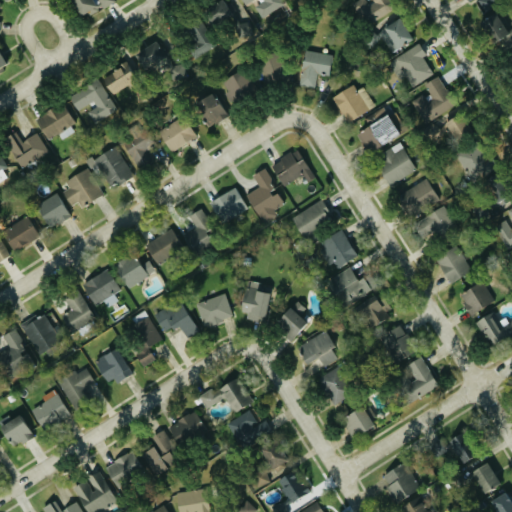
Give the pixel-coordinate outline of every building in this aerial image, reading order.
[(117,1),(116,0),(91,0),(70,0),(70,1),(79,16),(87,12),(90,16),(117,1)] [(231,16),(223,0),(221,0),(201,9),(208,26),(231,16)] [(360,0),(353,5),(367,26),(394,9),(389,0),(360,0)] [(510,33),(491,1),(491,0),(467,0),(469,2),(472,0),(479,0),(489,15),(479,21),(493,43),(510,33)] [(413,40),(400,18),(378,32),(391,53),(413,40)] [(195,56),(213,49),(203,21),(184,27),(195,56)] [(133,54),(143,71),(165,58),(155,41),(133,54)] [(401,79),(406,76),(413,87),(434,73),(423,57),(427,54),(420,43),(390,63),(401,79)] [(300,85),(316,88),(318,74),(330,75),(333,54),(305,50),(300,85)] [(260,55),(263,85),(289,83),(288,70),(280,70),(278,53),(260,55)] [(112,95),(138,77),(127,60),(100,78),(112,95)] [(233,106),(257,92),(244,69),(222,81),(228,92),(226,93),(233,106)] [(455,106),(439,75),(424,83),(429,92),(413,101),(424,123),(455,106)] [(117,109),(98,78),(68,96),(79,113),(85,109),(95,123),(117,109)] [(357,90),(354,84),(333,97),(348,122),(376,106),(364,86),(357,90)] [(193,105),(207,128),(227,116),(213,93),(193,105)] [(47,140),(75,123),(63,103),(35,120),(47,140)] [(443,124),(456,138),(468,126),(456,112),(443,124)] [(357,131),(368,152),(399,136),(387,115),(357,131)] [(159,132),(170,151),(195,137),(184,118),(159,132)] [(156,164),(147,149),(155,144),(146,128),(122,143),(140,173),(156,164)] [(49,151),(37,132),(22,142),(15,131),(2,139),(21,169),(49,151)] [(390,186),(417,170),(400,142),(373,158),(390,186)] [(112,188),(134,174),(115,145),(88,162),(97,176),(102,172),(112,188)] [(462,149),(467,181),(487,178),(483,146),(462,149)] [(306,181),(314,177),(298,148),(270,164),(282,186),(303,174),(306,181)] [(7,167),(0,150),(0,183),(8,180),(4,169),(7,167)] [(66,181),(69,187),(62,192),(71,206),(78,201),(82,207),(104,192),(87,167),(66,181)] [(246,194),(262,224),(277,216),(274,210),(284,204),(276,190),(278,189),(268,171),(255,178),(260,186),(246,194)] [(440,199),(427,178),(398,196),(411,217),(440,199)] [(492,201),(505,198),(501,182),(488,185),(492,201)] [(248,210),(237,187),(210,200),(221,223),(248,210)] [(69,214),(59,193),(35,204),(45,225),(69,214)] [(291,219),(304,239),(334,218),(321,199),(291,219)] [(416,221),(428,243),(457,227),(445,206),(416,221)] [(487,219),(488,208),(480,207),(479,218),(487,219)] [(511,207),(506,211),(510,218),(495,226),(507,249),(511,246),(511,207)] [(209,244),(203,232),(213,227),(202,208),(189,215),(197,229),(184,236),(193,253),(209,244)] [(2,229),(12,250),(40,237),(30,216),(2,229)] [(158,265),(184,245),(171,227),(145,247),(158,265)] [(334,262),(338,268),(358,255),(341,230),(316,246),(328,265),(334,262)] [(0,259),(9,255),(0,235),(0,259)] [(470,274),(460,246),(436,254),(447,282),(470,274)] [(155,269),(142,251),(115,271),(129,289),(155,269)] [(358,280),(351,267),(326,280),(340,305),(370,289),(363,277),(358,280)] [(82,285),(95,306),(104,300),(108,307),(118,300),(114,294),(121,289),(108,268),(82,285)] [(240,310),(248,313),(247,319),(262,323),(269,294),(257,291),(259,283),(248,280),(240,310)] [(495,300),(483,281),(459,295),(471,315),(495,300)] [(71,311),(62,315),(70,332),(94,320),(79,289),(64,297),(71,311)] [(204,327),(233,317),(225,293),(196,303),(204,327)] [(385,320),(376,297),(357,305),(366,327),(385,320)] [(305,320),(301,317),(307,307),(291,299),(274,328),(294,340),(305,320)] [(154,315),(163,333),(179,325),(185,338),(197,332),(181,302),(154,315)] [(488,345),(506,337),(495,311),(477,320),(488,345)] [(21,326),(38,353),(65,336),(52,317),(48,320),(43,312),(21,326)] [(143,366),(155,360),(148,346),(161,339),(151,318),(126,331),(143,366)] [(509,338),(511,336),(511,319),(502,325),(509,338)] [(394,363),(416,352),(401,325),(380,336),(394,363)] [(0,356),(0,359),(10,376),(34,362),(15,328),(3,335),(11,350),(0,356)] [(307,365),(320,358),(324,366),(341,357),(327,330),(297,346),(307,365)] [(104,385),(131,374),(121,348),(94,358),(104,385)] [(406,364),(414,381),(404,386),(411,400),(438,387),(423,356),(406,364)] [(94,381),(85,365),(58,381),(74,408),(90,400),(82,388),(94,381)] [(333,404),(354,393),(339,367),(319,378),(333,404)] [(252,402),(238,377),(214,390),(212,388),(199,396),(206,409),(225,398),(233,412),(252,402)] [(31,410),(44,430),(70,414),(57,394),(31,410)] [(379,422),(369,404),(343,418),(353,436),(379,422)] [(207,431),(196,411),(167,426),(178,447),(207,431)] [(227,421),(237,446),(272,432),(267,420),(257,424),(252,411),(227,421)] [(0,425),(0,427),(12,449),(34,437),(21,414),(0,425)] [(141,453),(154,475),(181,459),(163,430),(151,437),(156,444),(141,453)] [(456,465),(467,460),(458,439),(447,444),(456,465)] [(272,481),(267,472),(285,462),(273,440),(255,450),(265,468),(250,477),(257,490),(272,481)] [(143,472),(133,451),(104,466),(115,486),(143,472)] [(421,485),(403,461),(381,477),(398,502),(421,485)] [(483,493),(500,485),(489,462),(472,471),(483,493)] [(88,480),(75,485),(85,511),(101,511),(116,506),(102,470),(87,477),(88,480)] [(278,480),(288,502),(310,492),(299,470),(278,480)] [(178,511),(211,511),(206,487),(174,495),(178,511)] [(432,511),(422,494),(399,508),(401,511),(432,511)] [(511,511),(511,503),(506,494),(487,505),(491,511),(511,511)] [(253,511),(257,508),(246,498),(235,510),(236,511),(253,511)] [(44,506),(46,511),(83,511),(79,501),(60,509),(57,501),(44,506)] [(323,511),(316,501),(299,511),(323,511)]
